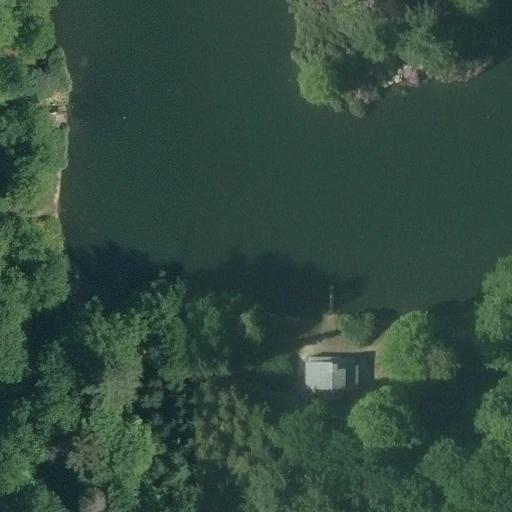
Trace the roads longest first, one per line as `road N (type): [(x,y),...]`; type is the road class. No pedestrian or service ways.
road 1 (track): [(0,368),(140,353),(306,409),(339,409),(356,401),(385,357),(511,331)]
road 2 (track): [(13,365),(17,292),(140,353)]
